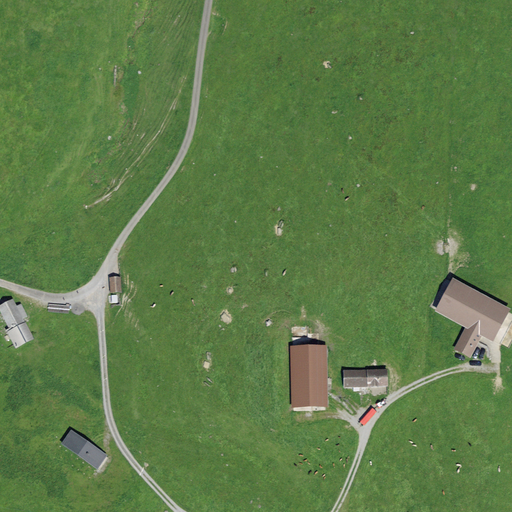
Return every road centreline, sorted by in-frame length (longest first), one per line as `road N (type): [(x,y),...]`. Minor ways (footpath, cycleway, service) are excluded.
road 1 (track): [(176,511),(117,441),(91,292)]
road 2 (track): [(467,367),(379,406),(333,511)]
